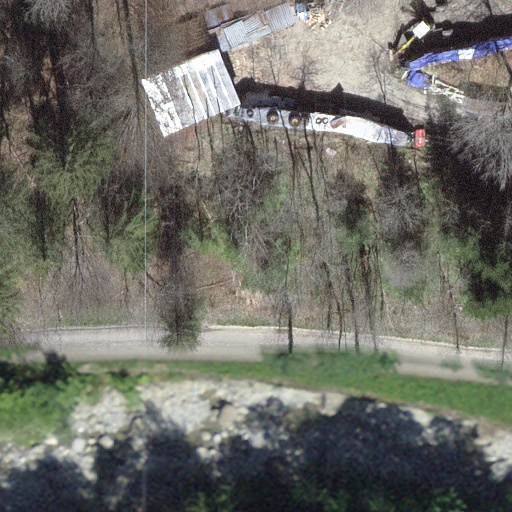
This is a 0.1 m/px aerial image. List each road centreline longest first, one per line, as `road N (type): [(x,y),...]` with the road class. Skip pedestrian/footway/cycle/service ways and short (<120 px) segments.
road 1 (unclassified): [(0,352),(511,369)]
road 2 (track): [(297,65),(511,141)]
